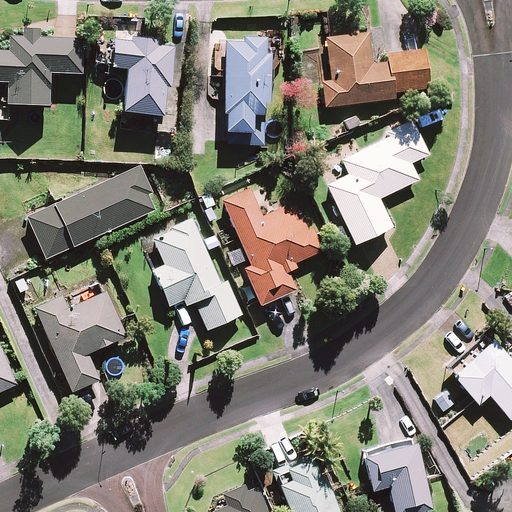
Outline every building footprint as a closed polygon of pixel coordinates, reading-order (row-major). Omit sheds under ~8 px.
[(375,55),(372,30),(326,37),(331,79),(321,80),(324,105),(394,96),(393,91),(431,85),(426,48),(375,55)] [(174,39),(114,34),(112,63),(128,64),(124,109),(163,112),(165,82),(170,83),(174,39)] [(80,38),(11,35),(10,50),(0,49),(0,79),(7,79),(6,101),(47,103),(49,70),(79,71),(80,38)] [(269,37),(226,36),(223,143),(266,144),(269,37)] [(428,153),(412,118),(385,131),(387,136),(341,158),(348,173),(326,183),(354,242),(391,225),(378,196),(417,178),(409,161),(428,153)] [(154,208),(136,168),(27,217),(45,257),(154,208)] [(271,208),(260,184),(223,201),(250,264),(244,267),(260,303),(294,288),(284,265),(320,249),(306,216),(296,220),(288,201),(271,208)] [(206,253),(220,246),(214,233),(200,239),(190,218),(177,224),(180,230),(155,242),(164,263),(153,269),(169,304),(183,298),(186,305),(194,301),(206,328),(240,313),(226,280),(220,283),(206,253)] [(125,334),(106,291),(74,304),(69,291),(36,305),(71,389),(99,378),(87,351),(125,334)] [(269,324),(261,305),(250,309),(257,329),(269,324)] [(511,416),(511,361),(491,338),(451,373),(477,402),(488,393),(510,418),(511,416)] [(0,389),(17,382),(0,341),(0,340),(0,389)] [(409,511),(432,506),(414,437),(363,450),(372,486),(388,482),(395,511),(409,511)] [(340,511),(315,451),(285,464),(290,475),(278,480),(291,511),(340,511)] [(243,490),(242,485),(223,493),(226,502),(212,507),(213,511),(265,511),(255,485),(243,490)]
